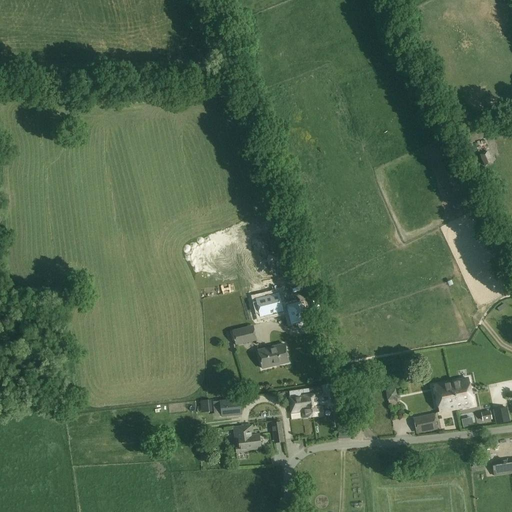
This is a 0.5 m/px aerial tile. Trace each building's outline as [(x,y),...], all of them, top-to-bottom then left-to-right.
[(262,292),(273,289),(271,281),(260,284),(262,292)] [(277,295),(255,300),(259,318),(282,313),(277,295)] [(299,304),(286,307),(290,324),(303,320),(299,304)] [(506,307),(503,304),(497,308),(499,312),(506,307)] [(257,341),(253,326),(232,330),(236,346),(257,341)] [(284,344),(258,351),(262,369),(289,363),(284,344)] [(468,379),(451,383),(456,409),(473,405),(468,379)] [(456,409),(451,383),(434,386),(440,412),(456,409)] [(308,389),(312,417),(322,416),(321,404),(324,404),(325,407),(336,405),(333,385),(322,386),(322,387),(308,389)] [(312,417),(308,389),(289,392),(289,398),(291,413),(299,412),(299,411),(302,410),(303,419),(312,417)] [(386,391),(387,400),(393,399),(396,395),(395,389),(386,391)] [(240,398),(219,400),(220,404),(217,405),(218,417),(221,417),(242,415),(240,398)] [(493,410),(496,423),(509,421),(506,407),(493,410)] [(482,420),(491,418),(490,411),(481,413),(482,420)] [(465,423),(476,421),(475,414),(464,415),(465,423)] [(433,415),(414,419),(417,433),(436,429),(433,415)] [(271,424),(274,444),(285,442),(282,422),(271,424)] [(236,438),(238,438),(239,446),(235,446),(236,454),(247,452),(247,450),(260,448),(259,435),(251,436),(251,434),(252,434),(251,426),(235,428),(236,438)] [(208,455),(206,453),(214,447),(210,443),(203,449),(204,450),(201,453),(204,458),(208,455)] [(511,473),(511,460),(492,463),(494,477),(511,473)]
